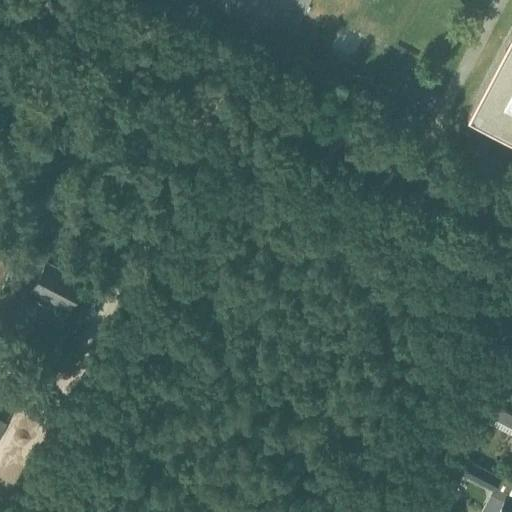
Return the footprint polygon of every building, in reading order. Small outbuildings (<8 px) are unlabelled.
[(511,26),(467,112),(511,135),(511,26)] [(31,288),(70,308),(86,278),(47,258),(31,288)] [(511,347),(508,346),(502,356),(511,360),(511,347)] [(490,422),(497,418),(511,425),(511,412),(484,398),(475,415),(490,422)] [(494,488),(501,476),(466,457),(459,470),(494,488)] [(511,511),(511,496),(508,494),(498,511),(511,511)]
